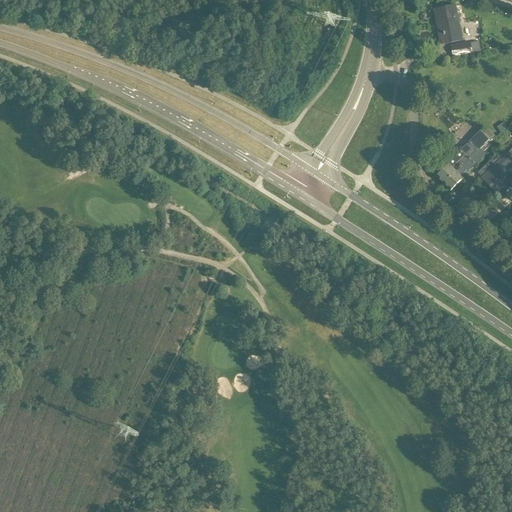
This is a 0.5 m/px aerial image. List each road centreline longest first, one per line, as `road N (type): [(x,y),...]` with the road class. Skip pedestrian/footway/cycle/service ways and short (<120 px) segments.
road 1 (unclassified): [(315,173),(164,86),(0,27)]
road 2 (unclassified): [(0,44),(128,95),(304,197)]
road 3 (tertiary): [(304,197),(511,335)]
road 4 (tertiary): [(511,310),(315,173)]
road 5 (residential): [(367,75),(405,83),(417,179),(482,248)]
